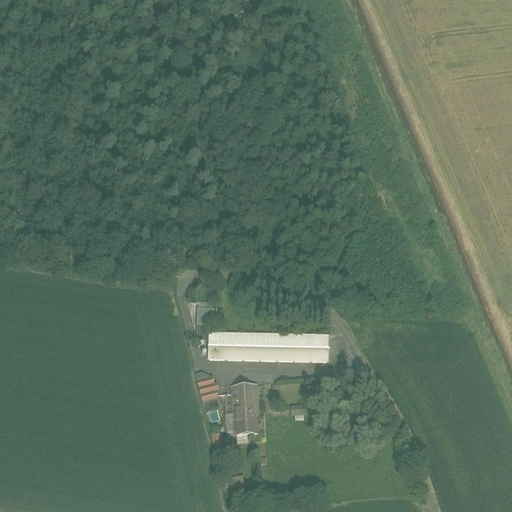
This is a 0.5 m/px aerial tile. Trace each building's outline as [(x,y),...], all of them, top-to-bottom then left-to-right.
[(212,298),(195,298),(194,334),(205,334),(204,354),(327,357),(328,326),(211,324),(212,298)] [(200,364),(193,366),(204,405),(207,405),(209,415),(218,412),(216,402),(219,401),(215,389),(216,389),(215,383),(217,382),(215,374),(213,375),(211,369),(210,369),(200,364)] [(257,427),(254,376),(228,378),(231,429),(235,428),(235,435),(245,434),(245,428),(257,427)] [(302,397),(289,398),(289,408),(292,408),(293,414),(302,413),(302,397)] [(221,442),(217,425),(209,427),(213,444),(221,442)] [(244,483),(240,468),(224,472),(228,487),(244,483)]
